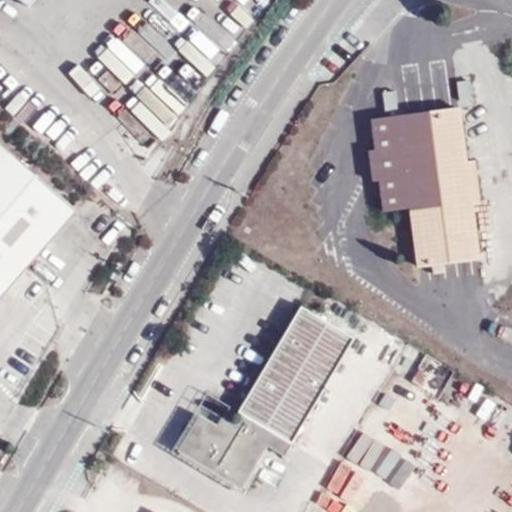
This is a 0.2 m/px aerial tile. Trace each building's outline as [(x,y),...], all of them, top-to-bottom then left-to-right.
[(18,0),(27,8),(34,0),(18,0)] [(466,161),(459,109),(397,116),(410,209),(418,267),(479,260),(472,206),(466,161)] [(379,181),(383,211),(410,209),(397,116),(371,120),(375,150),(376,160),(370,161),(371,172),(379,171),(379,181)] [(0,297),(76,210),(0,142),(0,297)] [(480,205),(475,161),(466,161),(472,206),(480,205)] [(371,172),(372,182),(379,181),(379,171),(371,172)] [(253,449),(265,428),(268,429),(292,444),(354,338),(302,308),(239,413),(245,417),(237,427),(223,419),(218,427),(201,417),(181,451),(241,487),(260,454),(253,449)] [(487,397),(480,408),(499,420),(506,409),(487,397)] [(288,456),(294,445),(292,444),(268,429),(262,440),(288,456)]
